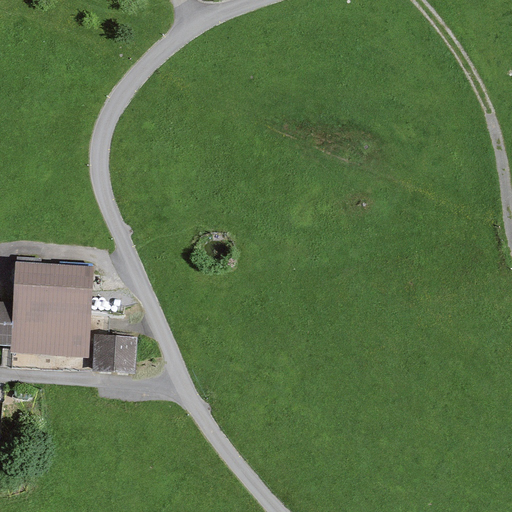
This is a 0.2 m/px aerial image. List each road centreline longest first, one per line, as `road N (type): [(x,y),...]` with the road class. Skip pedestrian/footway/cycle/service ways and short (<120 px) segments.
road 1 (unclassified): [(267,0),(195,25),(156,56),(118,97),(104,129),(99,175),(186,392),(278,511)]
road 2 (track): [(511,229),(493,123),(474,77),(413,0)]
